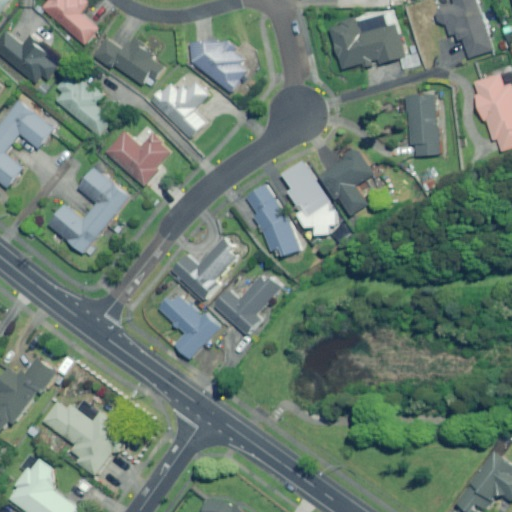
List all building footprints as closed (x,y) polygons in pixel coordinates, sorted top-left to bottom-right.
[(0,0),(0,17),(13,0),(0,0)] [(51,0),(52,1),(45,9),(89,45),(102,29),(84,14),(94,3),(90,0),(51,0)] [(497,50),(479,0),(457,0),(459,5),(441,11),(445,25),(451,23),(455,35),(464,32),(473,58),(497,50)] [(409,57),(398,17),(372,24),(375,33),(367,35),(363,21),(336,28),(348,70),(367,64),(368,69),(377,67),(375,62),(381,61),(382,66),(403,60),(406,70),(422,66),(418,54),(409,57)] [(24,46),(7,32),(0,40),(0,53),(38,84),(45,76),(50,80),(59,69),(46,58),(50,54),(40,45),(42,43),(33,36),(24,46)] [(159,52),(136,36),(126,51),(109,40),(97,57),(114,68),(116,65),(145,85),(151,77),(158,82),(168,68),(155,59),(159,52)] [(247,56),(231,40),(225,43),(197,42),(197,62),(234,93),(252,72),(242,64),(247,56)] [(213,96),(189,72),(158,103),(194,139),(210,123),(198,111),(213,96)] [(103,110),(113,98),(98,86),(94,91),(72,73),(60,88),(66,93),(60,102),(102,136),(115,120),(103,110)] [(511,84),(506,87),(502,75),(479,82),(483,95),(481,96),(489,121),(492,121),(498,141),(503,139),(507,152),(511,150),(511,84)] [(0,100),(10,88),(0,80),(0,100)] [(445,155),(438,96),(411,99),(416,145),(420,145),(421,157),(445,155)] [(60,128),(25,101),(0,131),(0,179),(12,189),(28,169),(9,154),(25,134),(43,149),(60,128)] [(146,148),(128,132),(110,153),(148,186),(177,153),(157,135),(146,148)] [(381,173),(364,150),(327,177),(343,200),(346,198),(359,215),(375,204),(363,186),(381,173)] [(336,228),(344,227),(343,214),(307,162),(288,175),(298,190),(294,192),(307,211),(302,215),(311,229),(321,228),(322,237),(336,236),(336,228)] [(134,197),(99,169),(83,189),(102,204),(88,221),(70,206),(54,226),(88,254),(134,197)] [(443,187),(439,178),(427,183),(432,192),(443,187)] [(307,248),(271,187),(252,198),(262,214),(258,216),(278,251),(284,248),(290,258),(307,248)] [(244,254),(227,238),(202,266),(192,257),(178,272),(210,301),(224,286),(219,281),(244,254)] [(282,289),(266,275),(243,301),(233,291),(219,307),(251,335),(266,318),(261,313),(282,289)] [(203,316),(180,293),(164,310),(190,335),(179,345),(194,360),(226,327),(209,311),(203,316)] [(61,373),(42,359),(32,373),(19,363),(0,389),(0,391),(6,396),(0,404),(0,426),(7,432),(15,421),(20,424),(44,391),(47,393),(61,373)] [(72,410),(62,403),(48,422),(81,445),(77,451),(86,458),(82,463),(101,476),(118,453),(121,455),(135,435),(88,402),(81,411),(74,406),(72,410)] [(463,511),(488,511),(489,511),(500,496),(509,496),(511,498),(511,463),(499,454),(462,505),(466,508),(463,511)] [(58,472),(42,460),(34,471),(31,468),(18,486),(21,488),(13,500),(30,511),(83,511),(84,511),(57,491),(58,472)] [(12,486),(0,478),(0,477),(0,495),(3,498),(12,486)] [(211,504),(209,511),(248,511),(243,508),(239,511),(223,501),(211,504)]
